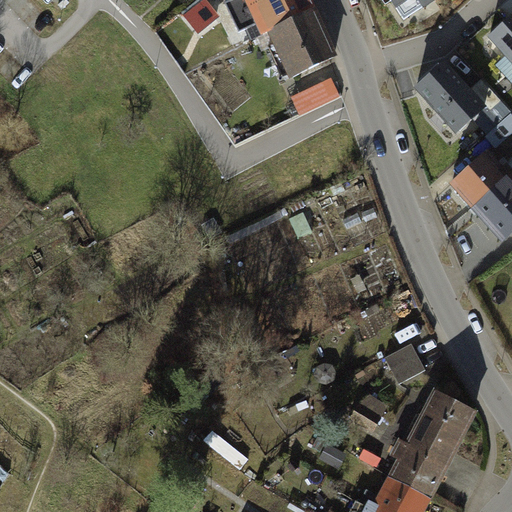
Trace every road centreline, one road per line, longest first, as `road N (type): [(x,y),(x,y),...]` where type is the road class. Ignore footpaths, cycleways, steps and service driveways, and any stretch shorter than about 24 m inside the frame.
road 1 (secondary): [(357,66),(413,226),(495,392)]
road 2 (residential): [(357,66),(431,44),(483,0)]
